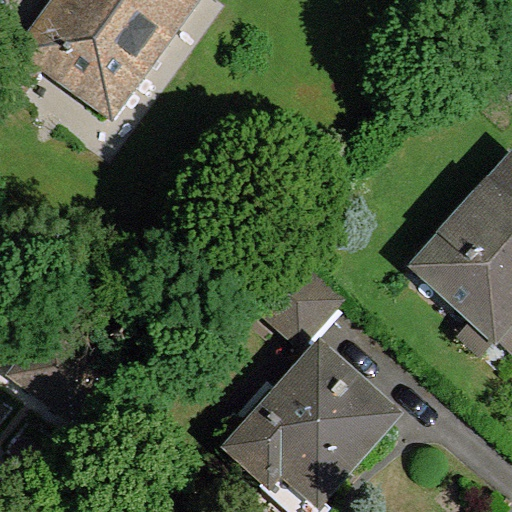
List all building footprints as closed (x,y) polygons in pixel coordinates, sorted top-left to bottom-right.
[(196,0),(66,0),(26,56),(112,117),(196,0)] [(511,174),(413,284),(498,361),(511,345),(511,174)] [(293,263),(257,304),(303,347),(339,305),(293,263)] [(116,377),(52,329),(15,378),(80,426),(116,377)] [(324,362),(238,457),(272,489),(283,477),(320,508),(395,428),(324,362)]
